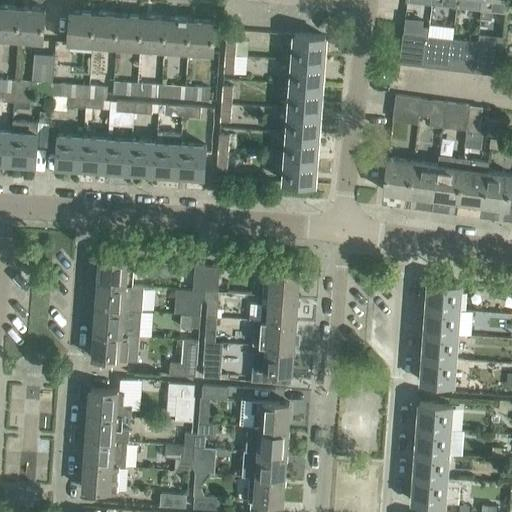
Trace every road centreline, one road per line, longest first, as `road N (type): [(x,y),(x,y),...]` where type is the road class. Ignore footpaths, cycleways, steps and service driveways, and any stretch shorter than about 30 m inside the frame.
road 1 (residential): [(63,511),(85,210)]
road 2 (residential): [(343,229),(322,511)]
road 3 (residential): [(386,511),(406,237)]
road 4 (residential): [(343,229),(85,210)]
road 5 (residential): [(343,229),(367,4)]
